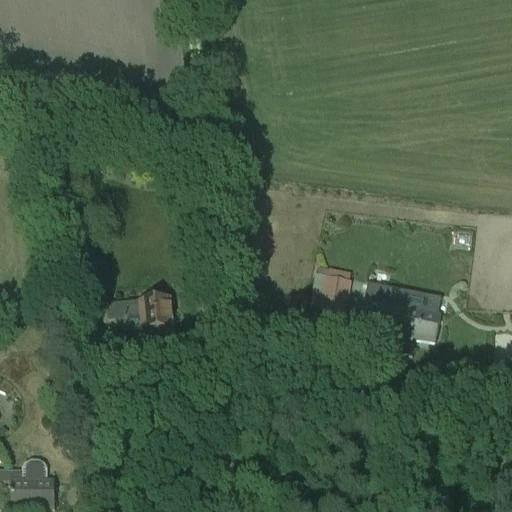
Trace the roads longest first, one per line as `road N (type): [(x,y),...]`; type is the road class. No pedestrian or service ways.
road 1 (track): [(226,361),(186,0)]
road 2 (unclassified): [(227,378),(511,395)]
road 3 (track): [(0,99),(203,144)]
road 4 (unclassified): [(234,511),(227,378)]
